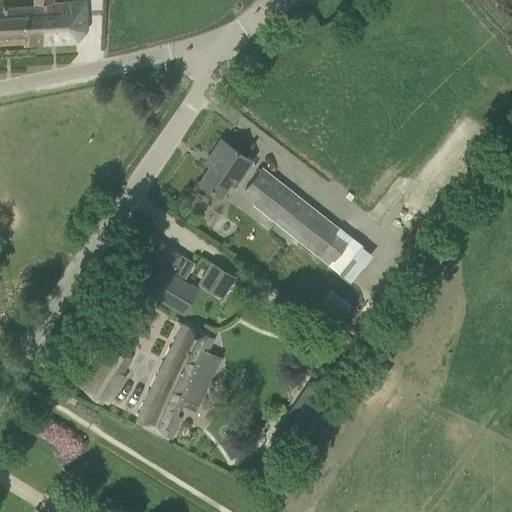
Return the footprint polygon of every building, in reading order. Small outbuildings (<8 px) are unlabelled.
[(86,31),(85,2),(52,4),(52,0),(32,0),(33,7),(2,8),(1,1),(0,1),(0,44),(22,44),(22,46),(75,43),(86,31)] [(209,155),(210,155),(214,158),(198,181),(219,195),(236,172),(241,175),(251,160),(220,139),(209,155)] [(256,200),(253,204),(330,265),(346,245),(337,238),(341,232),(337,229),(261,168),(243,190),(256,200)] [(189,285),(168,272),(179,255),(158,242),(148,259),(145,258),(130,281),(148,292),(147,293),(156,299),(156,298),(174,308),(189,285)] [(221,298),(235,275),(211,261),(197,283),(221,298)] [(341,299),(332,318),(349,327),(358,308),(341,299)] [(298,302),(293,310),(311,323),(317,315),(298,302)] [(326,321),(317,334),(340,349),(348,336),(326,321)] [(180,409),(214,339),(200,333),(182,324),(148,392),(151,393),(147,403),(143,404),(134,421),(152,430),(170,439),(184,411),(180,409)] [(82,390),(100,401),(127,358),(112,348),(93,378),(90,377),(82,390)] [(306,385),(274,433),(288,443),(320,395),(306,385)]
